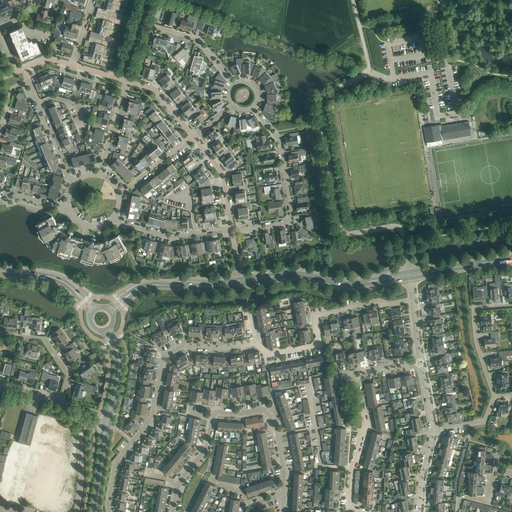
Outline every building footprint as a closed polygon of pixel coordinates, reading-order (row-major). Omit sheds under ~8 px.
[(11,7),(14,6),(11,0),(10,0),(6,2),(7,4),(4,6),(7,14),(9,13),(10,13),(13,12),(11,7)] [(11,0),(14,6),(15,10),(18,8),(20,4),(19,4),(20,1),(25,3),(25,0),(11,0)] [(109,16),(112,4),(105,2),(104,6),(107,7),(106,10),(98,8),(97,10),(102,11),(102,14),(109,16)] [(76,7),(69,5),(66,4),(65,10),(70,12),(69,16),(71,17),(70,19),(78,22),(81,12),(75,10),(76,7)] [(119,10),(120,6),(112,4),(109,16),(116,18),(117,15),(122,17),(123,15),(115,13),(116,9),(119,10)] [(181,9),(178,8),(176,13),(169,11),(168,15),(167,15),(166,19),(167,19),(166,24),(173,26),(176,15),(179,16),(181,9)] [(35,22),(45,25),(47,17),(46,17),(48,11),(41,9),(40,15),(38,14),(35,22)] [(196,29),(199,20),(200,16),(190,13),(186,21),(182,20),(180,27),(181,28),(184,29),(184,28),(187,29),(187,30),(192,31),(192,28),(196,29)] [(106,28),(109,16),(102,14),(101,17),(96,15),(95,17),(103,19),(102,23),(99,22),(98,26),(106,28)] [(116,21),(116,18),(109,16),(106,28),(113,30),(114,26),(111,25),(112,22),(120,24),(121,22),(116,21)] [(215,30),(218,31),(220,25),(212,23),(212,22),(200,19),(197,29),(202,31),(203,27),(208,28),(206,34),(213,36),(215,30)] [(68,27),(66,26),(64,33),(63,36),(68,37),(73,39),(74,36),(76,29),(73,28),(73,27),(74,27),(75,24),(69,22),(68,27)] [(102,40),(106,28),(98,26),(97,30),(100,31),(99,34),(91,31),(90,33),(95,35),(95,38),(102,40)] [(33,43),(31,40),(28,42),(21,28),(10,32),(10,33),(21,59),(22,60),(27,58),(31,57),(34,55),(39,52),(40,52),(36,42),(33,43)] [(112,34),(113,30),(106,28),(102,40),(109,42),(110,39),(115,41),(116,39),(108,36),(109,33),(112,34)] [(152,45),(155,45),(157,45),(159,45),(161,46),(163,47),(162,51),(167,52),(167,53),(168,54),(168,56),(168,57),(168,60),(169,58),(170,58),(171,54),(172,51),(173,49),(174,44),(170,43),(169,43),(168,43),(169,41),(155,37),(153,45),(152,45)] [(66,41),(61,39),(55,38),(54,42),(59,44),(62,45),(60,50),(64,52),(64,51),(70,52),(72,45),(65,44),(66,41)] [(99,52),(102,40),(95,38),(94,40),(89,39),(88,41),(96,43),(95,46),(92,45),(91,50),(99,52)] [(104,49),(105,46),(113,48),(114,46),(109,45),(109,42),(102,40),(99,52),(106,54),(107,50),(104,49)] [(190,57),(188,54),(188,53),(189,53),(189,52),(189,51),(189,50),(188,50),(188,49),(187,49),(186,49),(185,50),(184,48),(183,49),(179,44),(177,43),(176,50),(178,53),(174,56),(178,61),(183,58),(188,65),(190,57)] [(95,64),(99,52),(91,50),(90,54),(93,54),(92,58),(84,55),(83,57),(88,59),(88,62),(95,64)] [(105,58),(106,54),(99,52),(95,64),(102,66),(103,63),(108,64),(109,62),(108,62),(108,60),(107,58),(105,58)] [(195,56),(190,72),(194,71),(194,73),(195,75),(197,75),(204,73),(205,72),(206,70),(205,68),(206,65),(203,61),(204,57),(200,56),(199,57),(195,56)] [(244,73),(243,61),(243,58),(236,59),(236,64),(231,67),(235,76),(241,73),(243,73),(244,73)] [(255,66),(256,66),(256,64),(250,62),(250,61),(243,61),(244,73),(243,73),(243,74),(250,74),(250,73),(252,74),(255,66)] [(148,78),(151,68),(148,67),(148,64),(146,63),(143,76),(148,78)] [(158,74),(159,71),(162,72),(163,70),(164,69),(160,68),(160,67),(155,66),(153,69),(151,68),(148,78),(154,79),(155,73),(158,74)] [(266,72),(267,71),(262,66),(261,68),(256,66),(255,66),(252,74),(252,75),(258,77),(260,78),(260,79),(266,72)] [(163,85),(171,79),(170,77),(171,74),(168,70),(165,72),(163,74),(165,76),(160,80),(163,85)] [(279,76),(277,77),(276,74),(271,76),(266,72),(260,79),(260,78),(259,79),(264,84),(265,84),(266,86),(274,82),(275,81),(279,80),(278,79),(280,78),(279,76)] [(49,73),(44,76),(48,85),(53,83),(54,86),(58,87),(59,81),(61,77),(56,75),(54,76),(54,77),(51,78),(49,73)] [(225,83),(227,81),(220,73),(214,79),(216,80),(214,86),(222,89),(223,89),(225,83)] [(48,85),(44,76),(38,78),(40,83),(38,84),(40,90),(43,89),(42,87),(48,85)] [(67,88),(70,78),(64,77),(62,82),(59,81),(58,87),(66,90),(67,88)] [(75,80),(70,78),(67,88),(72,89),(72,91),(72,93),(74,94),(77,86),(74,85),(75,80)] [(174,88),(179,83),(176,79),(173,81),(171,79),(163,85),(167,89),(172,85),(174,88)] [(193,79),(190,82),(200,95),(203,87),(199,87),(193,79)] [(84,93),(87,83),(81,82),(80,87),(77,86),(74,94),(77,95),(77,93),(78,93),(79,91),(84,93)] [(276,87),(274,82),(266,86),(265,86),(268,92),(268,94),(268,95),(277,94),(279,94),(278,87),(276,87)] [(92,85),(87,83),(84,93),(89,94),(89,96),(92,97),(92,96),(94,91),(91,90),(92,85)] [(174,98),(182,92),(180,90),(182,87),(179,83),(174,88),(176,90),(170,94),(174,98)] [(221,91),(222,89),(214,86),(212,85),(210,92),(212,92),(212,98),(221,98),(222,98),(222,91),(221,91)] [(17,100),(15,109),(19,110),(18,113),(22,114),(23,111),(26,112),(28,106),(24,99),(23,98),(24,97),(23,93),(18,92),(16,96),(18,99),(19,100),(18,101),(17,100)] [(105,93),(103,96),(96,94),(96,97),(104,100),(114,102),(115,97),(115,96),(115,95),(114,94),(114,93),(113,93),(112,94),(111,95),(108,95),(108,94),(108,93),(108,92),(107,92),(106,92),(105,92),(105,93)] [(185,101),(190,97),(186,93),(184,94),(182,92),(174,98),(178,103),(183,99),(185,101)] [(277,100),(277,94),(268,95),(268,94),(267,95),(267,101),(268,101),(267,103),(267,104),(275,106),(275,107),(277,107),(279,101),(277,100)] [(185,112),(193,105),(191,103),(193,101),(190,97),(185,101),(186,103),(181,107),(185,112)] [(129,101),(128,106),(139,110),(142,99),(137,98),(137,100),(132,99),(131,99),(130,100),(130,101),(129,101)] [(221,100),(221,98),(212,98),(211,98),(211,105),(213,105),(216,111),(224,106),(222,100),(221,100)] [(112,108),(114,102),(104,100),(102,105),(99,104),(98,107),(105,109),(106,106),(112,108)] [(50,107),(48,108),(50,114),(58,110),(55,105),(54,106),(53,102),(49,104),(50,107)] [(273,112),(275,107),(275,106),(267,104),(267,103),(266,103),(264,109),(264,110),(262,112),(269,120),(275,113),(273,112)] [(197,113),(200,110),(197,106),(194,108),(193,105),(185,112),(188,116),(193,112),(195,114),(197,113)] [(128,106),(126,112),(132,114),(132,117),(138,119),(141,110),(139,110),(128,106)] [(98,107),(97,110),(98,111),(99,114),(99,117),(109,120),(110,114),(104,112),(105,109),(98,107)] [(60,109),(58,110),(50,114),(52,119),(60,116),(63,115),(60,109)] [(202,109),(200,110),(197,113),(199,115),(194,119),(198,124),(205,118),(203,115),(205,113),(202,109)] [(153,120),(159,115),(155,111),(154,112),(149,116),(153,120)] [(25,115),(22,114),(18,113),(17,116),(11,114),(9,121),(19,124),(21,117),(24,118),(25,115)] [(237,119),(238,118),(231,115),(231,116),(229,114),(222,120),(227,126),(229,125),(234,127),(237,119)] [(156,125),(162,120),(159,115),(153,120),(156,125)] [(62,121),(60,116),(52,119),(55,124),(62,121)] [(247,128),(247,130),(253,130),(253,128),(259,125),(258,123),(259,122),(257,119),(256,120),(255,116),(249,119),(249,120),(246,120),(247,128)] [(107,125),(109,120),(99,117),(97,122),(94,121),(93,124),(100,126),(101,123),(107,125)] [(137,122),(138,119),(132,117),(131,120),(124,118),(123,124),(133,126),(134,121),(137,122)] [(246,120),(246,119),(240,119),(237,119),(234,127),(234,128),(240,131),(241,129),(247,128),(246,120)] [(160,129),(166,124),(162,120),(156,125),(153,127),(155,129),(158,127),(160,129)] [(64,126),(62,121),(55,124),(57,129),(64,126)] [(471,135),(469,121),(439,126),(439,125),(424,127),(427,143),(471,135)] [(38,123),(33,124),(32,129),(34,134),(42,131),(40,126),(41,125),(39,122),(38,123)] [(99,129),(100,126),(93,124),(92,128),(95,128),(94,134),(104,137),(105,131),(99,129)] [(131,132),(133,126),(123,124),(121,129),(127,131),(127,134),(133,136),(134,133),(131,132)] [(162,135),(170,129),(166,124),(160,129),(162,132),(160,134),(162,135)] [(64,126),(57,129),(56,130),(56,131),(57,132),(57,133),(58,133),(59,133),(59,135),(67,132),(64,126)] [(23,130),(15,128),(14,131),(7,129),(5,136),(15,139),(16,134),(21,135),(23,130)] [(173,133),(170,129),(162,135),(163,137),(165,136),(167,138),(173,133)] [(210,131),(207,134),(208,135),(207,136),(209,138),(208,139),(209,140),(210,140),(211,141),(216,137),(217,138),(222,134),(220,131),(217,132),(215,130),(211,132),(210,131)] [(44,136),(42,131),(34,134),(36,140),(44,136)] [(69,137),(67,132),(59,135),(62,140),(69,137)] [(171,143),(177,138),(176,136),(177,135),(174,132),(173,133),(167,138),(171,143)] [(87,144),(94,146),(98,147),(98,144),(99,144),(97,143),(98,141),(102,142),(104,137),(94,134),(91,142),(88,141),(87,144)] [(132,141),(133,136),(127,134),(126,137),(119,135),(118,141),(128,144),(129,140),(132,141)] [(216,151),(224,145),(222,143),(224,140),(221,136),(223,135),(222,134),(217,138),(217,139),(216,140),(218,143),(213,147),(216,151)] [(266,140),(265,135),(259,136),(260,141),(257,142),(258,151),(271,148),(270,140),(266,140)] [(46,136),(44,136),(36,140),(39,145),(46,142),(48,141),(46,136)] [(71,136),(69,137),(62,140),(64,145),(74,141),(71,136)] [(298,144),(297,136),(285,138),(287,146),(298,144)] [(76,146),(74,141),(64,145),(66,151),(68,150),(74,147),(75,147),(76,146)] [(128,144),(118,141),(116,146),(123,148),(122,151),(121,154),(127,156),(128,153),(124,151),(125,149),(126,149),(128,144)] [(49,147),(46,142),(39,145),(41,150),(49,147)] [(11,154),(13,146),(9,145),(8,146),(2,144),(0,151),(11,154)] [(227,154),(232,150),(229,146),(226,147),(224,145),(216,151),(220,156),(225,152),(227,154)] [(158,156),(163,152),(158,146),(153,150),(158,156)] [(51,152),(49,147),(41,150),(43,156),(51,152)] [(301,156),(305,155),(306,154),(305,148),(300,149),(300,150),(294,152),(294,155),(288,155),(290,163),(299,161),(298,156),(301,156)] [(87,151),(88,154),(90,162),(95,160),(96,160),(97,159),(97,158),(97,156),(96,156),(95,155),(94,156),(93,152),(92,150),(87,151)] [(158,156),(153,150),(149,153),(154,159),(158,156)] [(227,165),(235,158),(233,156),(236,154),(232,150),(227,154),(228,156),(223,160),(227,165)] [(46,161),(55,157),(54,155),(53,152),(53,151),(51,152),(43,156),(46,161)] [(268,155),(268,152),(261,153),(262,164),(275,162),(273,154),(268,155)] [(149,163),(154,159),(149,153),(144,157),(149,163)] [(186,165),(194,159),(190,154),(188,155),(186,153),(179,159),(181,162),(183,161),(186,165)] [(79,166),(79,165),(76,157),(76,154),(74,155),(74,157),(71,158),(74,168),(77,167),(79,166)] [(15,166),(16,161),(20,162),(20,160),(1,155),(0,158),(0,166),(4,168),(5,164),(15,166)] [(116,169),(122,163),(124,161),(119,157),(115,156),(114,155),(113,158),(117,160),(112,165),(116,169)] [(48,166),(57,162),(57,161),(56,159),(55,157),(46,161),(48,166)] [(145,167),(149,163),(144,157),(140,160),(145,167)] [(237,161),(235,158),(227,165),(231,169),(236,165),(237,167),(243,163),(239,159),(237,161)] [(197,163),(194,159),(186,165),(189,168),(187,170),(190,173),(198,167),(196,165),(197,163)] [(145,167),(140,160),(135,164),(136,166),(138,167),(141,171),(142,170),(143,170),(146,168),(145,167)] [(120,173),(126,167),(124,165),(126,163),(124,161),(122,163),(116,169),(120,173)] [(57,162),(48,166),(50,171),(52,171),(59,167),(58,165),(57,162)] [(177,170),(172,164),(167,167),(172,173),(177,170)] [(305,171),(305,170),(307,170),(307,167),(305,168),(304,164),(293,166),(294,170),(291,170),(292,178),(295,177),(295,179),(300,179),(299,177),(300,177),(299,172),(305,171)] [(124,177),(130,171),(126,167),(120,173),(124,177)] [(172,173),(167,167),(163,171),(168,177),(172,173)] [(197,179),(205,173),(201,168),(199,169),(198,167),(190,173),(192,176),(194,176),(197,179)] [(271,171),(271,168),(264,170),(265,177),(266,178),(267,178),(267,181),(278,179),(276,171),(272,172),(271,171)] [(134,175),(132,172),(134,170),(132,169),(130,171),(124,177),(123,178),(128,182),(134,175)] [(232,175),(233,180),(243,179),(243,176),(245,175),(245,170),(238,171),(238,174),(232,175)] [(168,177),(163,171),(158,174),(166,184),(170,180),(168,177)] [(60,183),(62,177),(58,176),(58,175),(57,172),(53,173),(54,175),(52,180),(60,183)] [(209,178),(205,173),(197,179),(200,182),(199,185),(199,186),(209,184),(208,180),(207,179),(209,178)] [(158,174),(154,178),(159,184),(162,187),(166,184),(158,174)] [(20,187),(23,180),(23,177),(18,175),(15,186),(20,187)] [(26,189),(28,181),(29,179),(23,177),(23,180),(20,187),(26,189)] [(159,184),(154,178),(150,182),(154,188),(159,184)] [(32,191),(34,183),(35,180),(29,179),(28,181),(26,189),(32,191)] [(244,184),(243,179),(233,180),(234,186),(240,185),(241,188),(247,187),(247,184),(244,184)] [(37,192),(38,188),(40,182),(35,180),(34,183),(32,191),(37,192)] [(296,185),(294,186),(295,195),(305,194),(304,189),(309,188),(307,180),(296,182),(296,185)] [(154,188),(150,182),(145,185),(150,191),(152,194),(153,194),(157,191),(154,188)] [(210,188),(209,184),(199,186),(200,191),(202,191),(203,195),(213,194),(212,188),(210,188)] [(145,185),(140,189),(144,193),(148,198),(152,194),(150,191),(145,185)] [(279,188),(277,188),(271,189),(271,186),(264,187),(265,194),(272,193),(273,200),(280,198),(279,191),(280,191),(279,188)] [(248,192),(247,187),(241,188),(241,191),(235,192),(236,197),(246,196),(245,193),(248,192)] [(141,196),(137,189),(133,192),(131,200),(140,202),(141,196)] [(56,199),(57,194),(46,191),(46,192),(49,193),(47,197),(56,199)] [(214,200),(213,194),(203,195),(203,200),(202,201),(202,205),(212,203),(212,200),(214,200)] [(247,201),(246,196),(236,197),(237,203),(243,202),(244,205),(250,204),(250,201),(247,201)] [(296,203),(298,212),(299,212),(299,211),(308,210),(307,202),(309,202),(308,196),(299,198),(300,203),(298,203),(298,202),(296,203)] [(283,210),(282,205),(281,202),(268,204),(269,212),(275,211),(275,216),(283,215),(282,210),(283,210)] [(213,206),(212,203),(202,205),(203,208),(205,209),(206,213),(216,211),(215,206),(213,206)] [(251,207),(250,204),(244,205),(244,208),(238,209),(239,214),(249,213),(248,207),(251,207)] [(153,224),(156,216),(157,213),(151,211),(148,223),(153,224)] [(217,217),(216,211),(206,213),(204,213),(205,219),(205,222),(215,221),(215,218),(217,217)] [(317,211),(306,213),(301,214),(302,219),(303,220),(303,221),(302,221),(301,222),(300,223),(308,229),(313,228),(312,221),(315,217),(318,216),(317,211)] [(127,244),(127,243),(121,234),(119,235),(110,240),(109,238),(107,237),(105,239),(104,241),(105,242),(96,243),(96,242),(95,240),(93,239),(91,240),(90,242),(73,237),(73,235),(72,233),(70,232),(68,233),(67,235),(60,229),(61,228),(62,226),(61,224),(58,223),(57,224),(52,216),(51,213),(41,218),(40,219),(40,220),(39,221),(39,222),(40,223),(36,225),(39,230),(38,231),(44,242),(45,241),(49,248),(50,249),(51,249),(59,252),(58,253),(70,257),(71,255),(82,258),(81,260),(94,263),(94,262),(102,264),(103,264),(104,264),(111,260),(112,261),(123,255),(122,254),(127,251),(125,248),(126,247),(127,246),(127,245),(127,244)] [(159,226),(161,218),(162,215),(157,213),(156,216),(153,224),(159,226)] [(189,228),(188,225),(192,224),(191,217),(188,218),(188,220),(182,220),(183,230),(188,230),(188,228),(189,228)] [(300,227),(298,231),(292,232),(293,241),(299,240),(301,241),(303,238),(307,237),(309,233),(300,227)] [(286,235),(285,235),(284,230),(277,231),(279,243),(286,242),(287,245),(291,245),(289,235),(286,235)] [(270,240),(269,232),(262,233),(263,243),(268,243),(269,249),(275,248),(273,239),(270,240)] [(245,251),(253,249),(256,251),(257,259),(260,258),(259,248),(257,236),(253,237),(253,238),(250,239),(250,236),(243,237),(245,251)] [(148,251),(151,239),(150,239),(149,240),(143,238),(140,249),(141,250),(141,249),(148,251)] [(155,254),(158,242),(153,241),(152,240),(152,239),(151,239),(148,251),(155,253),(154,254),(155,254)] [(214,251),(212,239),(211,239),(211,240),(210,240),(204,241),(206,253),(207,253),(207,252),(214,251)] [(222,251),(220,239),(214,240),(213,240),(212,239),(214,251),(221,250),(221,251),(222,251)] [(206,253),(204,241),(198,242),(197,242),(196,242),(198,254),(205,252),(205,253),(206,253)] [(163,255),(166,244),(165,244),(164,244),(158,242),(155,254),(156,254),(156,253),(160,254),(159,259),(161,260),(163,255)] [(198,254),(196,242),(195,243),(189,244),(191,256),(192,256),(191,255),(198,254)] [(173,259),(173,247),(168,245),(167,244),(166,244),(163,255),(166,256),(165,257),(173,259)] [(183,256),(181,244),(181,245),(180,245),(179,246),(173,247),(173,259),(174,259),(174,258),(183,256)] [(191,256),(189,244),(183,245),(182,245),(181,244),(183,256),(190,255),(190,256),(191,256)] [(490,288),(491,299),(498,298),(498,289),(501,289),(501,282),(500,282),(495,283),(495,288),(490,288)] [(483,286),(483,287),(478,287),(478,286),(473,287),(474,300),(477,300),(477,301),(482,301),(482,300),(484,300),(484,296),(488,296),(487,286),(483,286)] [(439,287),(436,287),(426,289),(427,292),(425,292),(426,297),(440,294),(439,287)] [(439,304),(438,295),(440,295),(440,294),(426,297),(427,297),(427,299),(424,300),(425,303),(432,302),(432,305),(439,304)] [(295,299),(291,300),(292,305),(294,305),(295,308),(304,306),(303,300),(295,302),(295,299)] [(441,313),(439,304),(432,305),(433,308),(426,309),(427,312),(430,312),(430,315),(441,313)] [(256,309),(257,315),(266,314),(266,311),(269,310),(268,305),(264,306),(264,308),(256,309)] [(398,316),(404,315),(403,311),(401,312),(400,308),(391,309),(392,318),(398,317),(398,316)] [(374,309),(369,310),(372,325),(379,323),(377,312),(374,312),(374,309)] [(372,325),(369,310),(366,311),(366,313),(362,314),(364,324),(368,323),(369,325),(372,325)] [(359,327),(358,316),(353,317),(353,315),(350,316),(352,330),(355,329),(355,327),(359,327)] [(430,326),(442,324),(441,318),(440,319),(439,315),(433,316),(434,319),(427,320),(428,324),(431,323),(431,326),(430,326)] [(352,330),(350,316),(346,316),(347,318),(343,319),(344,329),(349,328),(349,331),(352,330)] [(481,317),(481,325),(484,325),(485,324),(486,325),(486,326),(484,326),(484,331),(488,330),(488,331),(489,331),(496,330),(496,326),(492,323),(491,316),(481,317)] [(26,320),(23,320),(23,322),(23,327),(26,327),(26,323),(32,324),(32,330),(40,331),(41,321),(33,321),(33,317),(26,317),(26,320)] [(307,323),(306,317),(297,319),(298,322),(295,323),(296,328),(303,327),(302,324),(307,323)] [(4,318),(4,326),(15,327),(15,329),(16,324),(16,319),(4,318)] [(180,318),(175,320),(172,322),(173,324),(178,333),(183,330),(181,325),(183,324),(180,318)] [(391,326),(392,329),(406,326),(405,323),(403,323),(403,319),(393,321),(393,326),(391,326)] [(333,335),(330,321),(326,322),(326,325),(323,326),(325,335),(330,334),(330,336),(333,335)] [(340,332),(338,322),(334,323),(334,321),(330,321),(333,335),(336,335),(335,333),(340,332)] [(178,333),(173,324),(172,322),(169,323),(164,325),(168,333),(167,331),(170,330),(172,335),(178,333)] [(243,331),(246,330),(244,322),(238,323),(236,323),(238,335),(243,334),(243,331)] [(445,327),(449,326),(448,323),(442,324),(430,326),(431,331),(433,330),(433,333),(443,332),(442,327),(445,327)] [(195,336),(195,327),(192,326),(192,324),(186,324),(186,332),(186,330),(189,330),(189,335),(195,336)] [(203,333),(204,333),(204,325),(198,324),(198,327),(195,327),(195,336),(200,336),(201,331),(204,331),(203,333)] [(272,330),(272,327),(271,324),(268,325),(259,326),(260,332),(265,331),(269,330),(272,330)] [(168,333),(164,325),(161,327),(159,328),(156,329),(157,332),(162,340),(167,338),(165,333),(167,332),(168,333)] [(212,337),(213,328),(213,325),(204,325),(204,333),(204,331),(207,331),(206,337),(212,337)] [(222,334),(221,326),(216,325),(216,328),(213,328),(212,337),(218,337),(218,332),(222,332),(222,334)] [(232,336),(230,327),(227,328),(226,325),(221,326),(222,334),(222,332),(225,331),(226,337),(232,336)] [(407,330),(406,326),(392,329),(392,332),(395,332),(395,336),(405,334),(404,330),(407,330)] [(303,330),(303,327),(296,328),(297,334),(299,333),(300,336),(309,335),(308,329),(303,330)] [(64,335),(60,328),(53,333),(55,336),(53,338),(55,341),(56,340),(61,347),(59,348),(60,348),(67,342),(63,336),(64,335)] [(162,340),(157,332),(154,333),(153,331),(148,333),(151,339),(154,338),(156,343),(162,340)] [(486,348),(489,347),(489,348),(490,348),(490,347),(496,347),(495,341),(499,340),(499,331),(496,332),(491,332),(491,338),(485,339),(486,348)] [(444,336),(442,336),(441,334),(440,334),(437,335),(437,337),(432,338),(433,341),(431,341),(432,346),(433,346),(446,344),(445,340),(444,336)] [(403,338),(394,340),(392,341),(393,348),(407,346),(406,342),(404,343),(403,338)] [(70,363),(74,360),(78,357),(75,351),(77,349),(73,343),(66,347),(69,351),(64,354),(70,363)] [(26,353),(37,356),(40,347),(39,348),(32,346),(33,345),(28,344),(27,349),(24,348),(22,355),(25,355),(26,353)] [(445,353),(444,348),(446,347),(446,344),(433,346),(433,348),(430,349),(431,352),(438,351),(438,354),(445,353)] [(148,352),(147,356),(156,357),(157,351),(152,350),(152,348),(154,348),(146,346),(145,352),(148,352)] [(382,346),(374,347),(377,361),(381,360),(381,357),(384,356),(382,346)] [(408,350),(407,346),(393,348),(394,356),(405,354),(405,351),(408,350)] [(377,361),(374,347),(371,347),(372,349),(368,350),(367,350),(368,354),(369,360),(373,359),(373,361),(377,361)] [(357,364),(355,350),(352,351),(352,353),(348,354),(349,363),(353,363),(354,365),(357,364)] [(358,350),(355,350),(357,364),(361,363),(360,361),(364,361),(363,355),(363,351),(358,352),(358,350)] [(506,359),(506,356),(511,355),(511,350),(505,351),(499,351),(499,357),(490,358),(491,367),(502,366),(501,359),(506,359)] [(345,358),(344,352),(335,353),(336,363),(341,362),(341,364),(344,364),(343,358),(345,358)] [(255,362),(254,353),(248,354),(249,359),(246,360),(246,358),(247,366),(253,365),(252,363),(255,362)] [(193,364),(192,356),(191,356),(192,357),(188,359),(186,354),(181,357),(186,368),(189,366),(193,364)] [(202,365),(202,355),(196,355),(196,358),(192,357),(192,355),(192,356),(193,364),(199,365),(199,367),(202,367),(202,365)] [(210,368),(211,359),(211,361),(208,361),(208,356),(202,355),(202,365),(202,367),(205,367),(210,368)] [(219,366),(220,355),(216,355),(216,356),(214,356),(214,362),(211,361),(211,359),(210,368),(219,369),(219,366)] [(225,362),(226,357),(224,357),(224,355),(220,355),(219,366),(223,366),(222,369),(229,369),(228,361),(228,363),(225,362)] [(242,355),(236,356),(238,365),(239,368),(247,366),(246,358),(246,360),(243,360),(242,355)] [(435,366),(447,364),(445,355),(439,356),(439,359),(432,360),(433,364),(436,363),(436,366),(435,366)] [(155,363),(156,357),(147,356),(147,359),(144,358),(143,364),(151,365),(149,365),(150,362),(155,363)] [(238,365),(236,356),(231,357),(232,362),(229,363),(229,361),(228,361),(229,369),(230,369),(235,368),(235,366),(238,365)] [(186,368),(181,357),(175,359),(178,364),(172,367),(171,365),(171,366),(178,371),(186,368)] [(76,368),(78,371),(83,378),(94,370),(86,359),(81,362),(77,365),(78,367),(76,368)] [(11,365),(0,361),(0,365),(4,367),(3,373),(9,374),(11,365)] [(151,365),(143,364),(141,372),(144,373),(153,375),(154,369),(149,368),(149,365),(151,365)] [(447,364),(435,366),(436,371),(438,370),(439,373),(448,371),(447,367),(450,367),(449,364),(447,364)] [(177,377),(178,371),(171,366),(172,367),(171,372),(169,372),(168,378),(177,379),(177,380),(179,380),(180,377),(177,377)] [(20,370),(18,379),(29,382),(28,383),(32,384),(34,378),(37,379),(39,374),(30,371),(29,373),(20,370)] [(502,374),(497,375),(498,382),(496,382),(497,387),(507,386),(507,378),(508,378),(508,374),(506,374),(506,371),(502,371),(502,374)] [(152,380),(153,375),(144,373),(143,376),(141,376),(140,381),(148,383),(148,382),(146,382),(146,379),(152,380)] [(55,376),(48,374),(46,381),(50,382),(48,388),(55,390),(57,382),(54,381),(55,376)] [(417,384),(415,377),(412,378),(412,375),(406,376),(407,385),(413,383),(414,385),(417,384)] [(452,375),(450,376),(447,376),(440,377),(441,380),(439,381),(440,385),(454,383),(452,375)] [(177,379),(168,378),(166,383),(172,384),(171,387),(170,387),(169,387),(178,389),(179,383),(176,383),(177,380),(177,379)] [(77,384),(76,384),(73,395),(73,396),(74,398),(74,399),(75,399),(77,400),(78,400),(79,399),(80,398),(80,397),(81,397),(83,390),(84,391),(84,390),(96,394),(98,389),(89,386),(89,385),(78,381),(77,384)] [(148,383),(140,381),(139,386),(141,387),(141,390),(150,392),(151,386),(145,385),(146,382),(148,383)] [(454,383),(440,385),(441,385),(441,388),(438,388),(439,392),(446,391),(446,393),(453,392),(452,390),(453,389),(452,383),(454,383)] [(177,394),(178,389),(169,387),(171,387),(171,390),(165,389),(164,395),(174,397),(174,393),(177,394)] [(150,392),(141,390),(138,390),(136,399),(145,400),(143,400),(143,397),(149,398),(150,392)] [(455,403),(453,394),(455,394),(456,393),(456,392),(453,392),(446,393),(444,394),(444,396),(443,396),(443,399),(440,400),(441,403),(448,402),(448,405),(455,403)] [(286,399),(284,393),(276,396),(278,402),(286,399)] [(173,400),(174,397),(164,395),(163,401),(173,403),(175,403),(176,400),(173,400)] [(406,408),(409,407),(418,406),(416,400),(413,400),(413,397),(404,399),(406,408)] [(288,404),(287,401),(290,400),(290,398),(286,399),(278,402),(280,407),(288,404)] [(142,403),(143,400),(145,400),(136,399),(135,404),(138,404),(137,408),(147,409),(148,404),(142,403)] [(172,406),(173,403),(163,401),(162,406),(168,407),(167,410),(165,410),(174,412),(175,406),(172,406)] [(497,416),(502,416),(502,414),(509,413),(508,401),(508,405),(506,405),(506,404),(499,405),(498,402),(499,410),(497,410),(497,416)] [(457,412),(455,403),(448,405),(449,407),(442,409),(443,412),(446,412),(446,414),(445,414),(459,412),(457,412)] [(290,410),(288,404),(280,407),(282,413),(290,410)] [(419,412),(418,406),(409,407),(410,413),(405,414),(406,417),(411,416),(411,413),(419,412)] [(145,415),(147,409),(137,408),(137,411),(132,410),(132,415),(140,418),(138,417),(139,414),(145,415)] [(292,416),(290,410),(282,413),(284,419),(292,416)] [(171,419),(172,414),(162,412),(161,418),(163,419),(162,422),(167,422),(167,423),(170,423),(171,419)] [(460,419),(459,412),(445,414),(446,419),(448,418),(448,422),(458,420),(459,423),(463,422),(462,419),(460,419)] [(30,445),(38,417),(38,416),(26,413),(18,442),(30,445)] [(140,419),(140,418),(132,415),(129,418),(131,420),(129,422),(136,429),(140,424),(135,420),(138,418),(140,419)] [(257,417),(255,417),(257,428),(261,427),(262,432),(266,432),(268,431),(267,425),(265,426),(263,416),(257,418),(257,417)] [(294,421),(292,416),(284,419),(286,424),(294,421)] [(412,419),(411,416),(406,417),(407,421),(408,421),(411,420),(412,425),(421,423),(420,417),(412,419)] [(257,428),(255,417),(252,418),(248,419),(247,418),(245,419),(247,429),(254,427),(254,428),(257,428)] [(166,429),(167,423),(167,422),(162,422),(159,421),(159,424),(157,424),(156,430),(162,431),(165,432),(165,429),(166,429)] [(296,427),(294,421),(286,424),(288,430),(296,427)] [(132,433),(136,429),(129,422),(126,425),(124,424),(121,428),(127,433),(128,433),(126,432),(128,429),(132,433)] [(200,425),(191,424),(188,423),(187,429),(190,430),(199,431),(200,425)] [(422,429),(421,423),(412,425),(413,431),(411,431),(408,432),(408,435),(411,434),(417,433),(419,433),(419,430),(422,429)] [(161,438),(162,431),(156,430),(152,429),(152,432),(150,432),(149,438),(153,439),(160,440),(160,437),(161,438)] [(0,436),(9,439),(11,433),(1,431),(0,434),(0,436)] [(373,431),(372,437),(380,440),(382,434),(373,431)] [(457,439),(455,439),(456,438),(454,437),(455,433),(448,432),(447,438),(442,437),(441,440),(454,443),(457,444),(458,441),(458,440),(457,439)] [(412,437),(411,434),(408,435),(409,438),(407,438),(408,444),(417,443),(416,437),(412,437)] [(152,445),(153,439),(149,438),(145,437),(145,440),(143,440),(142,446),(146,447),(146,448),(151,448),(152,445)] [(380,440),(372,437),(370,443),(379,446),(380,440)] [(453,449),(454,443),(441,440),(441,443),(445,444),(444,447),(453,449)] [(186,443),(182,447),(188,453),(192,448),(186,443)] [(379,446),(370,443),(368,449),(377,451),(379,446)] [(418,448),(417,443),(408,444),(409,450),(402,451),(403,454),(411,453),(415,452),(415,449),(418,448)] [(146,447),(142,446),(139,445),(138,449),(136,448),(135,454),(135,455),(140,455),(139,456),(144,457),(145,454),(146,448),(146,447)] [(486,447),(482,447),(482,446),(478,445),(478,446),(478,447),(478,450),(477,455),(488,456),(488,454),(485,454),(486,447)] [(184,458),(188,453),(182,447),(178,452),(184,458)] [(71,499),(71,497),(70,493),(70,491),(69,489),(68,487),(67,485),(66,483),(67,481),(64,480),(64,481),(63,479),(61,477),(60,476),(58,474),(56,473),(60,458),(59,458),(59,456),(60,456),(61,451),(53,448),(51,456),(31,451),(26,471),(25,474),(34,477),(32,486),(27,485),(28,485),(24,497),(28,501),(32,504),(36,507),(41,510),(46,511),(46,510),(48,510),(50,511),(53,511),(56,511),(59,511),(62,511),(64,510),(66,509),(68,508),(69,506),(70,504),(71,502),(71,499)] [(376,457),(377,451),(368,449),(367,455),(376,457)] [(450,460),(451,454),(439,451),(438,454),(442,455),(441,458),(450,460)] [(181,462),(184,458),(178,452),(174,457),(181,462)] [(135,455),(135,454),(132,454),(131,457),(129,457),(129,460),(131,460),(134,461),(134,464),(137,465),(138,462),(139,456),(140,455),(135,455)] [(376,457),(367,455),(365,461),(374,463),(376,457)] [(177,467),(181,462),(174,457),(170,461),(177,467)] [(131,460),(130,463),(125,462),(124,465),(126,465),(125,468),(131,469),(131,470),(133,470),(134,464),(134,461),(131,460)] [(173,471),(177,467),(170,461),(166,466),(173,471)] [(372,469),(374,463),(365,461),(364,467),(372,469)] [(447,471),(448,465),(436,462),(435,465),(439,466),(438,469),(447,471)] [(169,476),(173,471),(166,466),(162,470),(169,476)] [(130,476),(131,470),(131,469),(125,468),(123,468),(122,471),(121,471),(120,474),(122,474),(126,475),(125,478),(129,478),(129,476),(130,476)] [(445,477),(447,471),(438,469),(438,471),(433,470),(433,473),(437,474),(445,477)] [(129,478),(125,478),(126,475),(122,474),(121,480),(119,480),(119,483),(128,484),(129,478)] [(277,487),(274,478),(268,480),(271,489),(277,487)] [(403,479),(402,479),(400,480),(394,481),(395,484),(396,484),(397,490),(397,489),(400,489),(409,487),(408,481),(404,482),(403,479)] [(271,489),(268,480),(263,482),(266,491),(271,489)] [(207,481),(204,487),(212,491),(214,486),(215,485),(207,481)] [(266,491),(263,482),(257,484),(260,493),(266,491)] [(505,493),(507,485),(503,484),(504,482),(502,482),(499,492),(496,491),(495,495),(504,497),(505,493)] [(127,490),(128,484),(119,483),(118,486),(120,486),(119,492),(122,493),(123,490),(127,490)] [(260,493),(257,484),(251,486),(254,495),(260,493)] [(254,495),(251,486),(246,488),(247,493),(246,493),(247,496),(248,495),(249,497),(254,495)] [(212,491),(204,487),(201,492),(209,496),(212,491)] [(409,487),(400,489),(397,489),(398,493),(396,495),(394,496),(395,499),(399,498),(402,498),(407,497),(406,494),(410,493),(409,487)] [(127,491),(127,490),(123,490),(122,493),(119,492),(117,492),(116,495),(118,495),(118,498),(125,500),(127,494),(126,493),(127,491)] [(209,496),(201,492),(198,498),(206,502),(209,496)] [(124,503),(125,500),(118,498),(116,498),(115,504),(116,504),(116,507),(117,508),(126,509),(127,503),(124,503)] [(206,502),(198,498),(196,503),(204,507),(206,502)] [(372,502),(372,499),(362,498),(362,504),(364,504),(364,508),(372,510),(372,504),(371,504),(371,502),(372,502)] [(403,501),(402,498),(399,498),(400,501),(398,502),(398,503),(395,503),(396,508),(407,506),(406,500),(403,501)] [(201,511),(204,507),(196,503),(193,508),(200,511),(201,511)]
